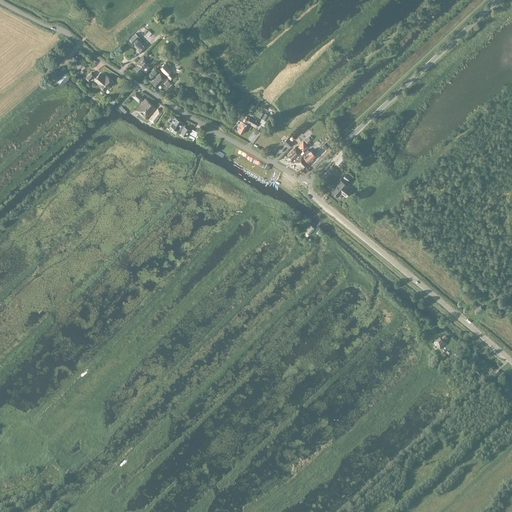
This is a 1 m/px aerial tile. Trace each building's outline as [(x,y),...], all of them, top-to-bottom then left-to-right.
[(144,39),(151,34),(148,30),(141,35),(144,39)] [(129,39),(133,43),(139,50),(137,51),(140,54),(148,47),(140,38),(135,33),(129,39)] [(138,66),(134,69),(138,73),(142,69),(142,70),(149,63),(143,57),(136,64),(138,66)] [(81,63),(74,69),(76,72),(83,66),(81,63)] [(170,80),(173,77),(168,72),(170,70),(164,64),(159,69),(170,80)] [(64,66),(59,73),(63,76),(68,70),(64,66)] [(86,78),(89,81),(94,75),(91,73),(86,78)] [(99,74),(94,80),(99,84),(98,85),(105,91),(107,88),(108,88),(111,86),(110,85),(113,82),(106,76),(104,78),(99,74)] [(152,82),(157,87),(165,78),(160,74),(152,82)] [(128,101),(133,107),(138,103),(133,97),(128,101)] [(156,108),(145,99),(135,111),(145,120),(156,108)] [(154,123),(163,112),(158,108),(150,119),(154,123)] [(259,116),(262,117),(262,119),(266,121),(268,116),(265,114),(262,112),(259,116)] [(169,125),(170,126),(170,127),(176,130),(180,132),(180,133),(181,133),(180,134),(185,137),(185,136),(186,137),(190,130),(181,125),(183,122),(174,117),(169,125)] [(237,131),(242,134),(247,125),(246,124),(246,122),(254,127),(257,121),(250,117),(248,121),(244,118),(237,131)] [(288,138),(284,141),(289,147),(293,143),(288,138)] [(310,143),(313,149),(319,146),(316,140),(310,143)] [(295,147),(292,150),(285,156),(290,162),(291,162),(292,163),(293,163),(294,162),(302,171),(309,164),(308,163),(309,162),(310,162),(311,161),(311,160),(315,156),(310,151),(309,152),(307,149),(301,155),(299,154),(300,153),(302,151),(307,146),(303,141),(298,146),(296,148),(295,147)] [(320,154),(325,150),(321,145),(314,151),(316,154),(319,152),(320,154)] [(340,166),(343,162),(345,164),(349,161),(343,155),(336,162),(340,166)] [(347,181),(350,178),(351,179),(353,176),(347,172),(345,174),(342,178),(347,181)] [(331,191),(337,196),(341,192),(343,194),(342,195),(345,197),(351,191),(348,189),(347,189),(345,188),(347,186),(341,180),(331,191)] [(305,232),(308,236),(314,229),(310,226),(305,232)] [(474,311),(477,315),(484,310),(481,306),(474,311)] [(440,339),(434,344),(440,350),(445,345),(444,343),(447,340),(444,337),(441,340),(440,339)]
